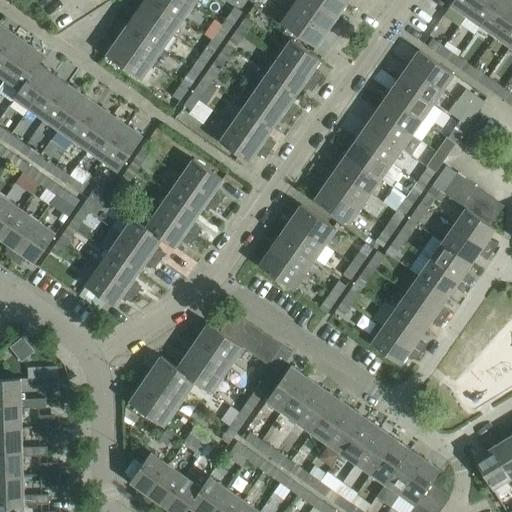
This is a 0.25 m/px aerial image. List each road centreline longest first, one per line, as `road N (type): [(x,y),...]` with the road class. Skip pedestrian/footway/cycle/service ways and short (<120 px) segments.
road 1 (residential): [(212,279),(408,0)]
road 2 (residential): [(395,408),(212,279)]
road 3 (residential): [(395,408),(504,268)]
road 4 (residential): [(110,505),(92,358)]
road 5 (residential): [(92,358),(212,279)]
road 6 (residential): [(511,408),(451,444),(395,408)]
